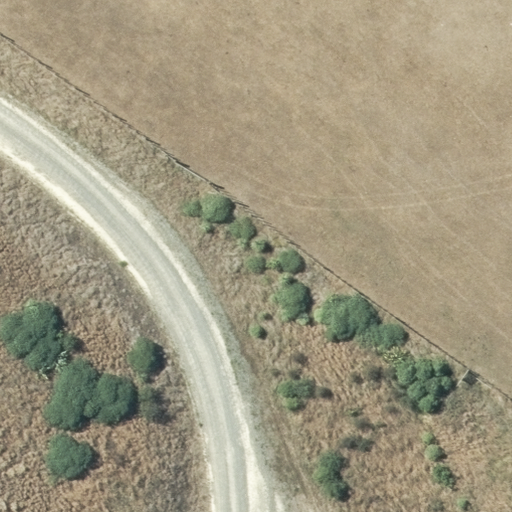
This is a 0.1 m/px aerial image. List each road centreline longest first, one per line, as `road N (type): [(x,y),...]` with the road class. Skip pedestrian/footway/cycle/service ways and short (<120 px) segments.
road 1 (residential): [(211,391),(85,220),(0,159)]
road 2 (residential): [(211,391),(270,511)]
road 3 (residential): [(209,511),(211,391)]
